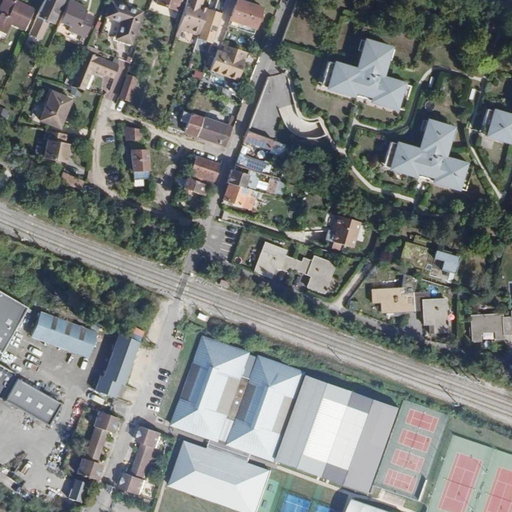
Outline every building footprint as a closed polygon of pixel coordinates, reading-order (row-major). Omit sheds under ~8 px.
[(34,9),(15,1),(15,0),(3,0),(0,7),(0,13),(0,32),(5,35),(10,24),(24,31),(34,9)] [(63,1),(61,0),(43,0),(33,23),(44,28),(48,21),(53,24),(63,1)] [(178,0),(155,0),(155,4),(175,10),(178,0)] [(186,0),(177,28),(180,29),(197,35),(205,9),(199,7),(196,6),(198,0),(201,2),(201,0),(186,0)] [(261,9),(236,0),(227,26),(252,35),(261,9)] [(68,1),(58,23),(68,27),(66,31),(83,38),(89,22),(81,19),(85,8),(68,1)] [(141,13),(111,2),(105,17),(121,23),(115,39),(130,45),(141,13)] [(220,14),(205,9),(197,35),(196,38),(211,42),(220,14)] [(410,86),(381,77),(386,58),(384,57),(387,47),(368,41),(365,52),(362,51),(357,70),(328,61),(323,77),(331,79),(328,88),(358,97),(361,97),(365,99),(395,108),(399,97),(406,99),(410,86)] [(236,82),(246,54),(225,45),(222,53),(220,52),(217,60),(214,58),(209,72),(236,82)] [(84,53),(82,56),(93,61),(95,58),(84,53)] [(82,56),(73,79),(71,83),(69,87),(83,91),(92,70),(112,79),(117,67),(95,58),(93,61),(82,56)] [(137,78),(126,74),(118,99),(129,102),(137,78)] [(115,88),(104,85),(101,97),(112,100),(115,88)] [(50,92),(39,120),(59,129),(71,100),(50,92)] [(0,112),(0,117),(4,119),(8,110),(2,108),(0,112)] [(490,127),(488,136),(511,142),(511,116),(487,109),(482,125),(490,127)] [(170,117),(167,126),(167,127),(174,130),(194,138),(202,118),(190,113),(189,115),(188,114),(182,112),(179,120),(170,117)] [(231,130),(202,118),(194,138),(202,141),(205,142),(207,142),(224,148),(231,130)] [(419,150),(390,142),(385,158),(393,160),(391,168),(423,178),(457,188),(461,178),(468,180),(472,166),(443,158),(449,139),(446,138),(449,127),(430,122),(427,132),(424,132),(419,150)] [(125,127),(125,141),(140,140),(140,130),(125,127)] [(243,141),(244,141),(270,149),(271,147),(277,149),(279,142),(261,136),(247,131),(245,136),(243,141)] [(65,137),(44,132),(42,141),(45,142),(40,160),(62,165),(66,147),(63,146),(65,137)] [(147,150),(130,150),(132,172),(133,180),(149,179),(148,172),(147,150)] [(237,160),(235,166),(266,175),(270,164),(239,154),(237,160)] [(214,184),(219,165),(194,156),(187,178),(207,185),(210,187),(211,183),(214,184)] [(226,183),(228,183),(245,188),(249,175),(231,169),(226,183)] [(62,173),(58,181),(79,190),(83,182),(62,173)] [(274,197),(280,179),(270,176),(265,194),(274,197)] [(187,178),(183,189),(203,196),(207,185),(187,178)] [(248,196),(250,190),(245,188),(228,183),(222,199),(250,209),(254,198),(248,196)] [(259,192),(250,190),(248,196),(254,198),(256,199),(259,192)] [(359,222),(338,215),(331,240),(352,246),(359,222)] [(426,254),(430,242),(414,238),(412,244),(408,242),(402,262),(407,263),(406,268),(411,269),(412,265),(424,268),(430,262),(432,263),(429,275),(453,282),(461,255),(450,252),(451,250),(446,249),(445,250),(443,250),(442,252),(436,251),(434,256),(426,254)] [(297,261),(292,259),(284,256),(286,251),(265,244),(255,271),(271,277),(276,263),(279,264),(278,267),(287,271),(289,268),(294,269),(297,261)] [(297,261),(294,269),(309,275),(311,271),(314,272),(308,287),(324,292),(334,265),(315,257),(313,262),(304,259),(303,263),(297,261)] [(408,311),(414,311),(413,293),(404,294),(404,289),(372,290),(373,302),(381,302),(382,312),(408,311)] [(0,356),(27,309),(0,293),(0,356)] [(427,293),(413,293),(414,311),(421,311),(421,309),(423,309),(424,324),(434,324),(435,332),(446,332),(445,299),(428,299),(427,293)] [(96,334),(40,312),(31,337),(87,358),(96,334)] [(511,334),(510,318),(503,318),(503,314),(470,316),(471,340),(480,339),(480,332),(495,331),(495,339),(504,339),(504,334),(511,334)] [(139,343),(120,335),(103,378),(100,376),(94,391),(114,398),(119,385),(123,386),(139,343)] [(185,429),(212,439),(208,449),(186,441),(169,488),(239,511),(257,511),(272,471),(249,464),(253,453),(273,460),(305,371),(204,336),(173,425),(185,429)] [(0,378),(25,392),(16,409),(48,427),(61,405),(12,377),(14,373),(0,364),(0,378)] [(397,407),(353,392),(309,377),(279,462),(323,477),(366,493),(397,407)] [(25,392),(0,378),(0,399),(16,409),(25,392)] [(97,493),(103,478),(97,476),(103,459),(108,443),(114,445),(119,430),(99,423),(94,438),(96,439),(90,455),(84,471),(83,470),(78,485),(97,493)] [(158,461),(163,446),(143,439),(137,454),(143,456),(138,472),(132,488),(126,486),(120,501),(141,508),(146,493),(144,493),(150,476),(156,460),(158,461)] [(389,511),(354,500),(349,511),(389,511)]
